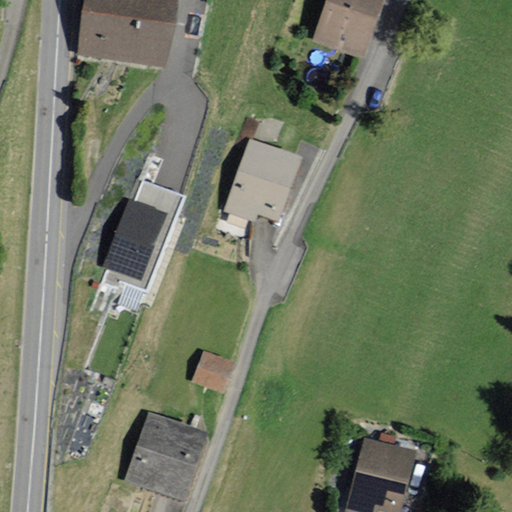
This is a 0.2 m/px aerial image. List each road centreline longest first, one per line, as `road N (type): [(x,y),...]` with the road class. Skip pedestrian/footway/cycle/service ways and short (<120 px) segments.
road 1 (residential): [(193,511),(261,303),(402,0)]
road 2 (secondary): [(59,0),(27,511)]
